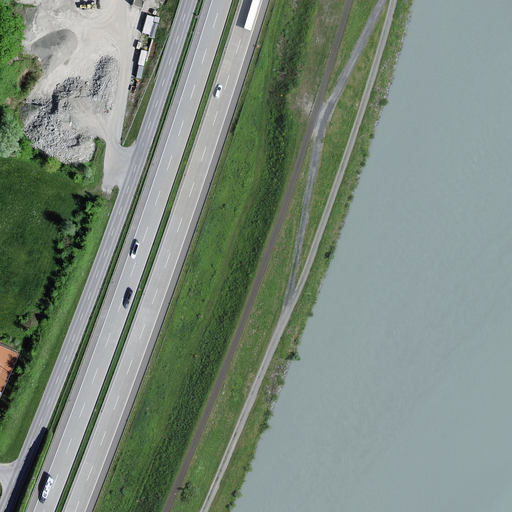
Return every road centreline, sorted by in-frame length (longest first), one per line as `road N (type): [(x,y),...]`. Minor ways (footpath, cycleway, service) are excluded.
road 1 (track): [(203,511),(322,229),(395,0)]
road 2 (track): [(350,0),(261,280),(168,511)]
road 3 (motorway): [(221,0),(43,511)]
road 4 (motorway): [(75,511),(252,0)]
road 5 (unclassified): [(191,0),(123,218),(20,477)]
road 6 (track): [(280,333),(319,147),(318,113),(342,85),(384,0)]
